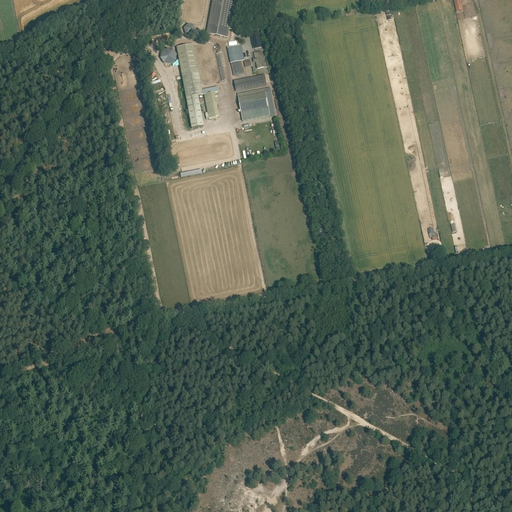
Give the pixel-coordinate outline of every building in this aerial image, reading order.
[(234,31),(234,29),(239,0),(213,0),(208,26),(209,26),(207,34),(226,38),(228,30),(234,31)] [(459,0),(454,0),(457,12),(462,10),(459,0)] [(183,33),(193,31),(191,23),(181,25),(183,33)] [(203,96),(202,92),(199,75),(194,45),(177,48),(182,78),(186,99),(192,129),(204,127),(199,97),(203,96)] [(241,46),(228,49),(234,75),(240,74),(238,62),(244,61),(241,46)] [(264,68),(261,52),(254,54),(255,59),(253,60),(254,63),(255,62),(257,69),(264,68)] [(222,82),(226,81),(223,67),(225,67),(223,55),(217,56),(222,82)] [(237,93),(267,87),(265,76),(235,82),(237,93)] [(270,117),(268,108),(264,90),(237,95),(241,114),(243,122),(270,117)] [(218,113),(216,99),(205,101),(208,115),(218,113)] [(165,290),(172,286),(170,281),(163,285),(165,290)]
